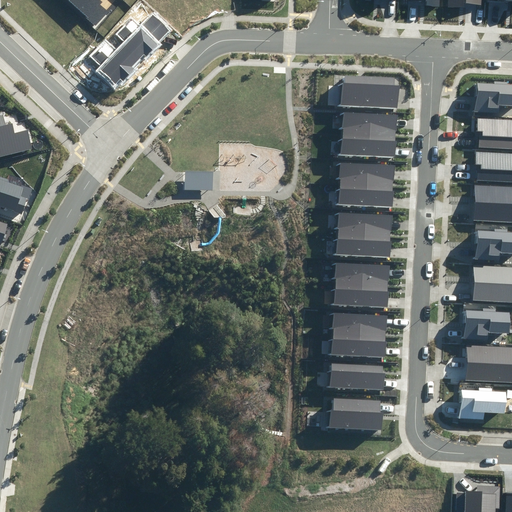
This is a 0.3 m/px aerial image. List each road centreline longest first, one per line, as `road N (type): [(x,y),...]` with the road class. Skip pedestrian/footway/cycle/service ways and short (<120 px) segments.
road 1 (residential): [(434,45),(417,420),(435,446),(511,452)]
road 2 (residential): [(0,415),(55,234),(115,145)]
road 3 (residential): [(115,145),(221,39),(329,39)]
road 4 (residential): [(0,37),(115,145)]
